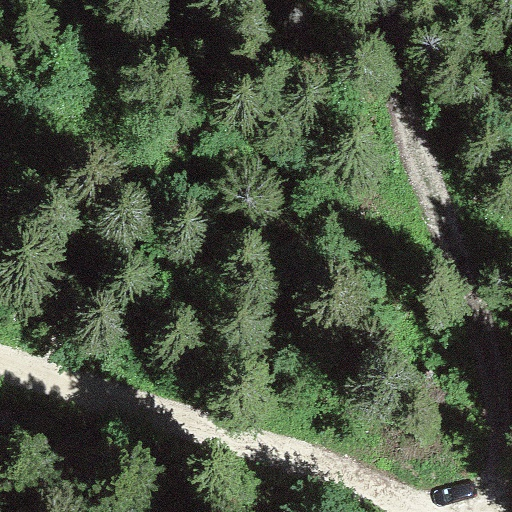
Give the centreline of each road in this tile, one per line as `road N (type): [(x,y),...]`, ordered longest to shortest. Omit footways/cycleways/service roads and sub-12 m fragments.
road 1 (track): [(496,511),(502,400),(422,163),(406,86),(406,0)]
road 2 (track): [(398,511),(365,487),(298,460),(0,365)]
